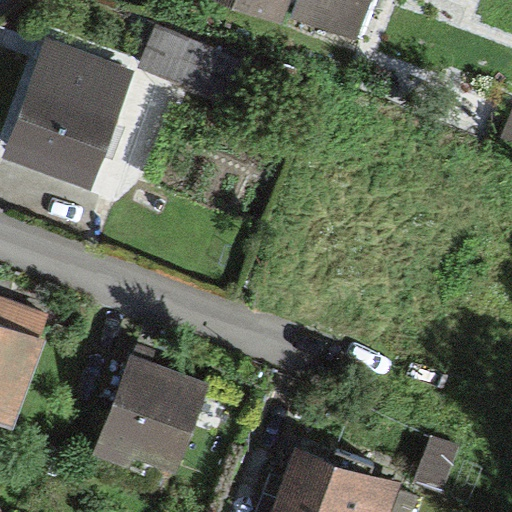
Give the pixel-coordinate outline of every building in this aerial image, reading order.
[(223,0),(282,23),(285,16),(356,43),(372,0),(223,0)] [(157,23),(139,68),(235,107),(253,62),(157,23)] [(134,71),(45,38),(39,55),(1,156),(90,189),(134,71)] [(511,111),(499,144),(511,149),(511,111)] [(48,315),(0,296),(0,425),(13,431),(46,342),(39,339),(48,315)] [(139,340),(134,353),(143,356),(153,360),(158,347),(139,340)] [(134,353),(131,352),(92,455),(131,469),(135,458),(178,474),(213,382),(153,360),(143,356),(134,353)] [(461,446),(431,434),(414,479),(444,491),(461,446)] [(332,460),(297,447),(272,511),(391,511),(400,490),(401,486),(372,476),(349,467),(332,460)] [(336,451),(332,460),(349,467),(372,476),(376,467),(336,451)] [(412,511),(418,497),(400,490),(391,511),(412,511)]
